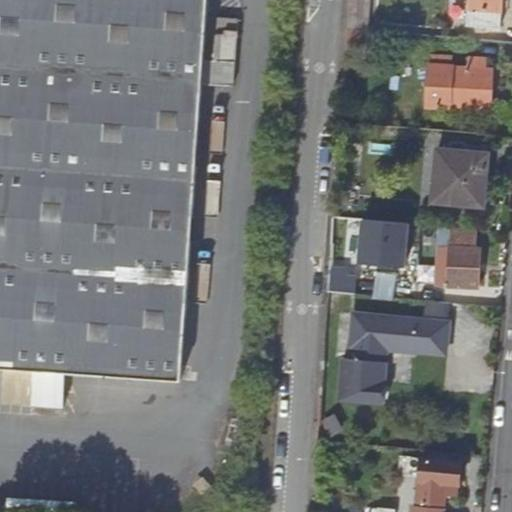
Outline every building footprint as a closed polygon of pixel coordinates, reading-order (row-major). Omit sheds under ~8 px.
[(0,0),(0,369),(185,383),(207,0),(0,0)] [(352,0),(350,30),(369,31),(371,0),(352,0)] [(504,0),(472,0),(470,29),(502,31),(504,0)] [(350,30),(345,95),(357,96),(360,55),(377,56),(379,32),(369,31),(350,30)] [(234,51),(208,51),(208,82),(235,81),(234,51)] [(433,66),(454,68),(455,58),(434,56),(433,66)] [(487,91),(493,91),(495,71),(454,68),(433,66),(432,66),(428,107),(485,111),(487,91)] [(487,91),(485,111),(492,112),(493,91),(487,91)] [(491,156),(441,152),(436,204),(486,208),(491,156)] [(362,217),(361,262),(411,263),(412,218),(362,217)] [(481,232),(456,230),(452,287),(481,289),(484,251),(480,251),(481,232)] [(331,295),(356,297),(357,282),(332,280),(331,295)] [(388,407),(389,385),(391,353),(417,355),(417,351),(451,353),(453,323),(357,317),(354,350),(357,350),(357,363),(347,362),(344,404),(388,407)] [(450,486),(462,487),(463,487),(465,465),(454,464),(454,456),(437,454),(436,462),(425,461),(421,503),(448,506),(449,498),(450,486)] [(450,486),(449,498),(461,498),(462,487),(450,486)] [(339,511),(341,491),(327,490),(325,511),(339,511)]
